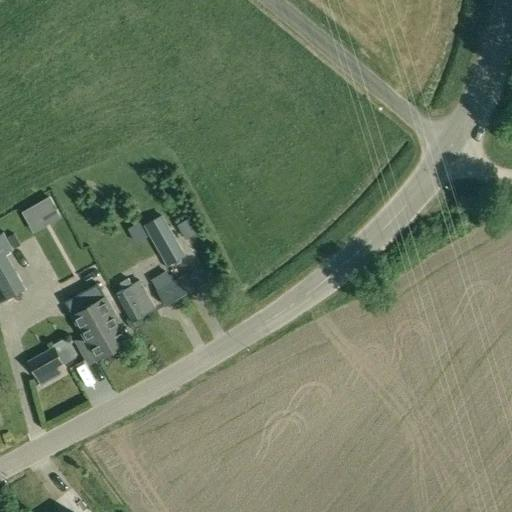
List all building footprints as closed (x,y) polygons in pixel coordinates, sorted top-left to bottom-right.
[(29,221),(56,206),(49,195),(23,210),(29,221)] [(3,232),(0,233),(0,302),(25,288),(6,254),(13,250),(3,232)] [(197,288),(188,273),(157,291),(166,307),(197,288)] [(121,292),(117,294),(133,321),(155,309),(142,286),(139,280),(132,284),(128,277),(120,282),(124,290),(121,292)] [(97,283),(65,301),(73,315),(72,316),(84,337),(86,341),(105,330),(100,321),(114,312),(106,297),(105,297),(97,283)] [(86,341),(79,345),(89,363),(97,359),(130,340),(114,312),(100,321),(105,330),(86,341)] [(54,347),(28,362),(41,385),(59,374),(55,367),(63,363),(54,347)]
